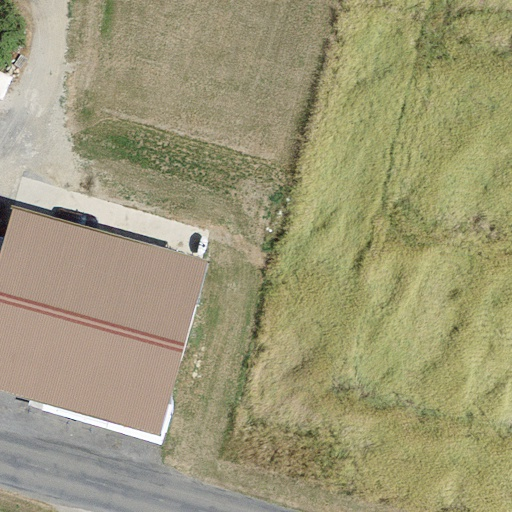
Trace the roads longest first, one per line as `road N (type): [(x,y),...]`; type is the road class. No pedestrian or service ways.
road 1 (track): [(0,150),(4,136),(29,118),(41,0)]
road 2 (tertiary): [(0,467),(149,511)]
